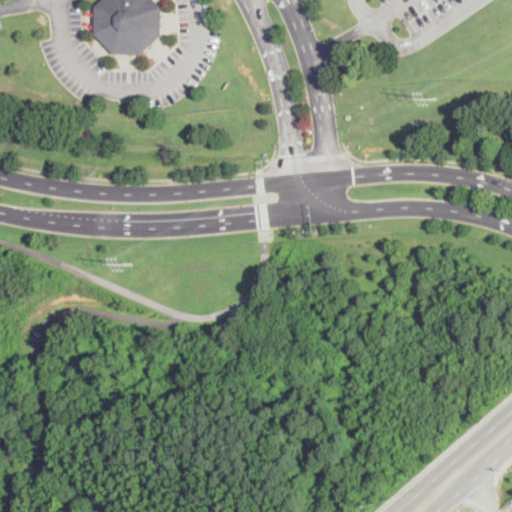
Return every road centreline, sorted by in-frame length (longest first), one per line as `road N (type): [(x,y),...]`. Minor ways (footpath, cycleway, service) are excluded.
road 1 (secondary): [(0,213),(111,229),(320,213)]
road 2 (secondary): [(261,184),(107,194),(0,177)]
road 3 (secondary): [(511,187),(407,171),(261,184)]
road 4 (secondary): [(320,213),(436,207),(511,223)]
road 5 (residential): [(333,177),(312,53),(288,0)]
road 6 (residential): [(259,17),(282,81),(297,180)]
